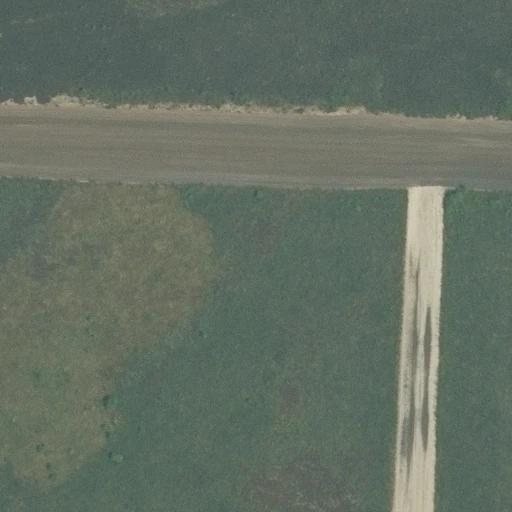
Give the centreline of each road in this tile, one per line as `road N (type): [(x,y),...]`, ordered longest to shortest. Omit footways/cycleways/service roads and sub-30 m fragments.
road 1 (track): [(0,147),(511,165)]
road 2 (track): [(428,162),(412,511)]
